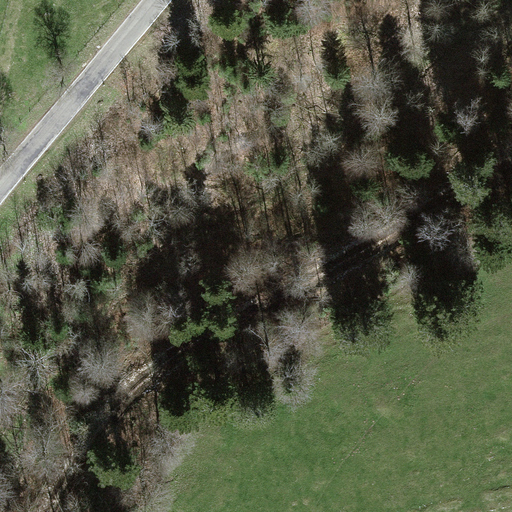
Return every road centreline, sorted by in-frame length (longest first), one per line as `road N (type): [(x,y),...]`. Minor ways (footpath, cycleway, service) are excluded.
road 1 (track): [(43,511),(291,187),(511,98)]
road 2 (tertiary): [(0,189),(154,0)]
